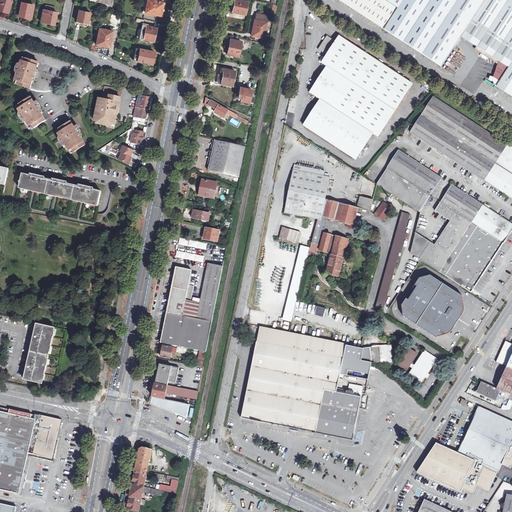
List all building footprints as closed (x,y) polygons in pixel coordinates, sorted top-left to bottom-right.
[(0,0),(0,10),(7,13),(11,1),(8,0),(0,0)] [(158,0),(158,1),(153,0),(147,0),(144,14),(163,18),(165,9),(166,1),(162,0),(158,0)] [(235,0),(234,5),(233,11),(245,14),(247,2),(239,0),(235,0)] [(511,0),(339,0),(442,67),(462,36),(480,48),(479,50),(497,62),(498,60),(509,67),(500,81),(496,86),(511,95),(511,0)] [(19,15),(31,18),(34,4),(22,1),(19,15)] [(54,12),(45,10),(43,9),(41,22),(54,25),(57,12),(54,12)] [(91,12),(79,10),(76,23),(82,24),(83,22),(88,23),(91,12)] [(255,19),(252,35),(257,36),(263,37),(266,22),(255,19)] [(157,27),(148,26),(146,35),(145,35),(144,39),(154,41),(155,35),(157,27)] [(113,37),(112,37),(113,31),(99,28),(96,45),(109,47),(111,41),(112,41),(113,37)] [(327,66),(395,110),(413,84),(339,36),(336,41),(327,36),(318,49),(326,55),(322,62),(327,66)] [(229,47),(228,54),(238,56),(241,41),(231,39),(229,47)] [(155,52),(136,48),(136,49),(134,49),(132,58),(134,59),(133,60),(152,64),(154,58),(155,52)] [(18,73),(16,80),(19,81),(18,84),(30,89),(35,74),(32,73),(33,70),(36,71),(39,63),(26,59),(25,62),(22,61),(21,65),(19,65),(16,72),(18,73)] [(498,60),(497,62),(499,64),(494,77),(500,81),(509,67),(498,60)] [(395,110),(327,66),(310,92),(321,99),(373,133),(378,136),(395,110)] [(221,68),(220,73),(218,74),(218,75),(217,80),(218,83),(232,85),(235,71),(221,68)] [(98,118),(97,121),(97,124),(112,127),(112,124),(113,121),(116,122),(117,114),(115,114),(116,110),(118,111),(122,91),(105,87),(103,98),(109,99),(109,101),(102,99),(101,103),(99,102),(95,118),(98,118)] [(240,87),(238,96),(241,97),(241,100),(249,102),(252,89),(246,88),(240,87)] [(137,102),(136,107),(148,110),(150,104),(151,98),(140,95),(137,102)] [(26,119),(30,126),(33,124),(35,127),(46,120),(38,107),(35,109),(33,106),(36,104),(31,97),(20,105),(22,108),(19,109),(22,113),(20,114),(24,121),(26,119)] [(227,120),(230,115),(227,113),(229,110),(207,98),(205,104),(207,105),(216,110),(215,113),(227,120)] [(433,98),(410,133),(511,198),(511,148),(499,140),(433,98)] [(373,133),(321,99),(304,125),(356,159),(373,133)] [(147,115),(148,110),(136,107),(134,116),(143,118),(147,119),(147,115)] [(227,113),(230,115),(239,120),(241,117),(229,110),(227,113)] [(66,144),(70,150),(73,148),(75,152),(86,144),(78,131),(75,133),(73,130),(76,128),(72,122),(60,129),(62,132),(60,134),(62,137),(60,139),(64,145),(66,144)] [(134,136),(132,137),(130,145),(140,147),(142,142),(142,140),(144,134),(137,132),(136,136),(134,136)] [(301,137),(299,140),(309,146),(311,143),(301,137)] [(245,146),(216,140),(213,155),(211,165),(210,171),(239,177),(245,146)] [(122,153),(132,158),(138,160),(139,156),(133,153),(134,150),(124,145),(121,152),(122,153)] [(377,184),(420,212),(442,178),(399,150),(377,184)] [(131,161),(132,158),(122,153),(119,160),(136,168),(138,164),(131,161)] [(328,153),(324,160),(334,166),(338,160),(328,153)] [(300,171),(301,166),(294,165),(284,213),(318,220),(310,248),(331,254),(326,274),(339,277),(344,257),(343,257),(347,239),(336,236),(336,237),(331,235),(324,233),(329,217),(351,223),(356,207),(328,199),(328,200),(326,199),(330,177),(324,176),(325,171),(319,170),(318,174),(300,171)] [(0,184),(5,185),(9,169),(0,166),(0,184)] [(318,174),(319,170),(301,166),(300,171),(318,174)] [(98,206),(101,191),(94,190),(94,188),(79,185),(79,186),(67,184),(68,182),(53,179),(53,180),(45,178),(45,177),(31,174),(31,175),(23,173),(19,188),(98,206)] [(201,187),(200,195),(215,198),(218,183),(203,180),(201,187)] [(472,223),(484,205),(452,185),(435,211),(451,221),(447,226),(435,245),(416,233),(411,253),(440,272),(462,239),(472,223)] [(361,196),(358,207),(370,210),(373,200),(361,196)] [(384,201),(375,214),(383,220),(392,208),(384,201)] [(472,223),(504,243),(507,238),(511,230),(511,223),(484,205),(472,223)] [(193,214),(192,217),(209,221),(210,214),(193,210),(192,210),(192,214),(193,214)] [(395,267),(397,268),(398,264),(396,263),(400,252),(401,253),(406,234),(405,233),(410,214),(402,212),(376,307),(382,311),(384,309),(395,267)] [(504,243),(472,223),(462,239),(493,259),(498,251),(504,243)] [(218,241),(220,231),(206,228),(204,234),(203,239),(209,240),(210,239),(218,241)] [(286,228),(283,239),(294,242),(297,231),(286,228)] [(206,250),(208,243),(189,240),(180,238),(178,248),(184,249),(185,245),(190,246),(190,247),(206,250)] [(477,284),(488,267),(493,259),(462,239),(440,272),(472,292),(477,284)] [(302,246),(286,311),(293,313),(309,248),(302,246)] [(177,250),(176,257),(204,263),(205,256),(177,250)] [(206,351),(223,266),(210,263),(209,263),(201,303),(191,301),(194,286),(189,285),(192,270),(176,267),(172,286),(168,304),(161,342),(168,344),(174,345),(206,351)] [(415,285),(417,286),(408,299),(406,298),(402,305),(404,316),(436,337),(447,335),(450,333),(452,330),(451,327),(459,314),(463,314),(464,311),(464,307),(462,296),(430,275),(419,278),(415,285)] [(291,321),(293,313),(286,311),(284,319),(291,321)] [(42,384),(43,380),(41,380),(46,359),(47,359),(49,352),(48,352),(52,331),(54,331),(54,328),(37,324),(24,380),(42,384)] [(258,421),(272,424),(290,332),(260,327),(258,341),(257,341),(255,349),(242,418),(258,421)] [(347,343),(290,332),(272,424),(291,427),(298,429),(317,432),(325,389),(337,392),(341,374),(346,345),(347,343)] [(511,343),(506,340),(496,361),(507,367),(497,388),(500,390),(503,391),(511,395),(511,343)] [(174,348),(174,345),(168,344),(168,347),(163,346),(162,351),(161,357),(170,359),(173,348),(174,348)] [(341,374),(368,380),(372,363),(371,347),(362,348),(346,345),(341,374)] [(392,362),(391,345),(371,347),(372,363),(385,362),(385,363),(392,362)] [(413,368),(409,374),(422,382),(437,359),(425,351),(415,366),(411,363),(417,354),(410,349),(399,365),(407,370),(409,366),(413,368)] [(200,351),(197,365),(203,366),(206,352),(200,351)] [(158,373),(155,383),(168,385),(169,381),(176,382),(179,368),(160,363),(158,373)] [(482,381),(479,387),(482,388),(480,392),(496,399),(500,390),(497,388),(482,381)] [(198,391),(168,385),(155,383),(154,390),(153,397),(159,398),(165,399),(166,393),(197,399),(198,391)] [(325,389),(317,432),(337,436),(353,440),(361,396),(363,386),(349,383),(348,390),(346,390),(345,393),(337,392),(325,389)] [(511,400),(511,395),(503,391),(501,395),(511,400)] [(189,404),(165,399),(159,398),(153,397),(151,402),(186,418),(189,404)] [(0,411),(18,416),(19,412),(0,407),(0,411)] [(511,449),(509,448),(511,441),(511,421),(480,407),(472,424),(470,423),(467,427),(468,428),(457,451),(499,470),(502,464),(508,466),(511,457),(511,449)] [(27,461),(28,455),(36,420),(34,419),(35,415),(19,412),(18,416),(0,411),(0,489),(17,493),(22,472),(24,460),(27,461)] [(36,420),(28,455),(47,460),(53,461),(63,420),(35,414),(35,415),(34,419),(36,420)] [(290,433),(291,427),(272,424),(271,429),(290,433)] [(489,491),(499,470),(457,451),(437,442),(418,472),(461,491),(463,488),(474,493),(477,485),(489,491)] [(138,460),(135,472),(147,474),(150,459),(151,459),(153,450),(142,447),(140,448),(138,460)] [(24,473),(22,472),(17,493),(21,494),(25,473),(24,473)] [(134,478),(133,484),(144,486),(147,474),(135,472),(134,478)] [(165,478),(173,479),(178,481),(179,478),(151,472),(151,475),(157,476),(165,478)] [(176,493),(178,481),(173,479),(171,488),(161,486),(160,490),(176,493)] [(160,490),(144,486),(133,484),(129,483),(128,491),(125,502),(124,509),(139,511),(140,505),(145,506),(146,501),(141,500),(143,492),(146,493),(146,496),(149,496),(149,494),(163,496),(164,491),(160,491),(160,490)] [(511,511),(511,494),(507,494),(503,511),(511,511)] [(452,511),(425,499),(419,511),(452,511)] [(15,511),(17,507),(0,503),(0,505),(14,509),(12,511),(15,511)]
